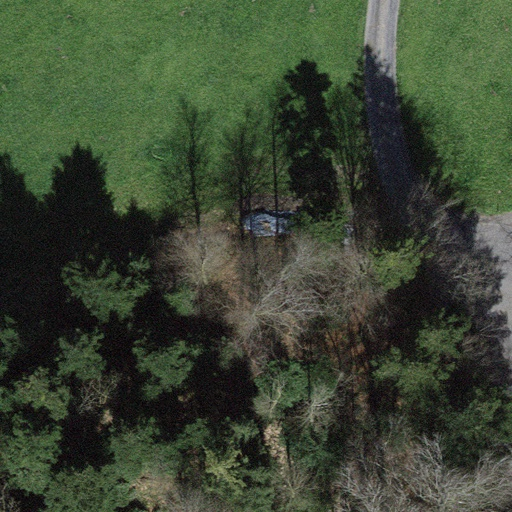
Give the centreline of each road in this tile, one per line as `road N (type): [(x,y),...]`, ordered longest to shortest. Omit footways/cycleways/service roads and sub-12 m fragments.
road 1 (unclassified): [(392,0),(384,53),(402,163),(431,220),(511,256)]
road 2 (unclassified): [(511,260),(494,330),(511,434)]
